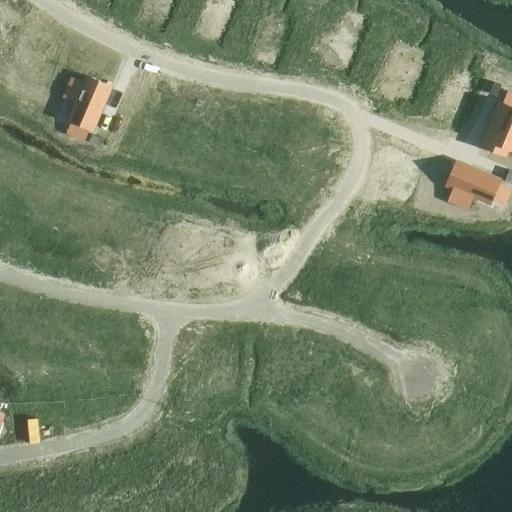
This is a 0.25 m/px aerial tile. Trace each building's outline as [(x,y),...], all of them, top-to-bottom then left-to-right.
[(145,0),(139,16),(164,27),(175,0),(145,0)] [(238,0),(213,0),(200,31),(225,42),(242,2),(238,0)] [(273,10),(256,50),(281,61),(298,21),(273,10)] [(320,24),(311,43),(323,48),(319,56),(344,66),(363,22),(338,11),(331,29),(320,24)] [(25,23),(7,63),(32,74),(50,34),(25,23)] [(393,44),(374,88),(399,98),(401,92),(412,96),(428,59),(393,44)] [(76,71),(68,90),(79,95),(71,113),(96,123),(115,79),(90,68),(87,76),(76,71)] [(457,77),(439,117),(464,128),(482,88),(457,77)] [(497,97),(502,86),(495,83),(490,94),(497,97)] [(149,87),(132,128),(157,138),(174,98),(149,87)] [(511,99),(506,97),(487,140),(511,151),(511,150),(511,99)] [(205,105),(196,125),(208,129),(200,148),(225,157),(243,113),(219,103),(216,110),(205,105)] [(290,121),(271,165),(307,180),(323,143),(312,138),(315,132),(290,121)] [(90,142),(101,147),(104,139),(93,135),(90,142)] [(413,150),(395,191),(420,202),(438,161),(413,150)] [(511,179),(470,161),(460,186),(467,189),(462,200),(482,208),(486,197),(505,205),(511,186),(511,179)]
